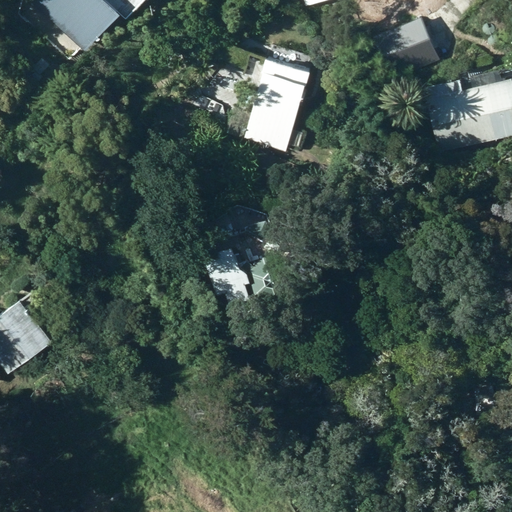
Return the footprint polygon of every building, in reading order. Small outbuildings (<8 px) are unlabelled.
[(123,10),(112,0),(29,0),(83,51),(123,10)] [(425,6),(377,27),(396,68),(444,47),(425,6)] [(255,54),(262,55),(266,50),(263,43),(257,42),(252,48),(255,54)] [(52,54),(44,47),(29,65),(38,72),(52,54)] [(430,80),(440,140),(511,127),(511,62),(506,64),(504,52),(474,58),(476,70),(466,72),(465,62),(434,67),(436,78),(430,80)] [(309,66),(268,55),(247,141),(288,151),(309,66)] [(224,264),(240,329),(299,314),(283,250),(224,264)] [(0,300),(0,341),(12,359),(56,329),(24,283),(0,300)]
